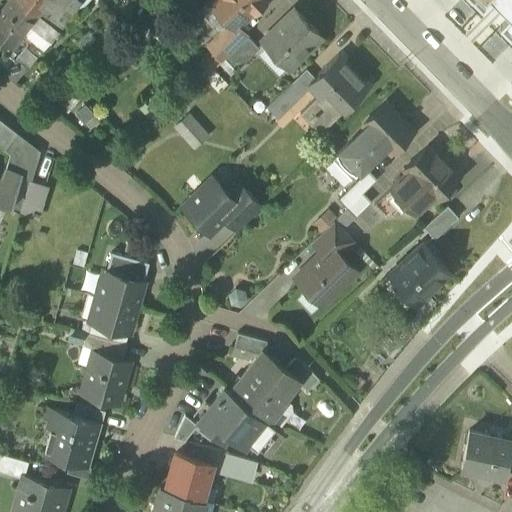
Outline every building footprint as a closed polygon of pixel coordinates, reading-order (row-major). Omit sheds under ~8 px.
[(39,14),(21,0),(8,0),(0,11),(0,41),(9,48),(10,46),(12,47),(30,25),(39,14)] [(21,0),(39,14),(46,4),(48,10),(55,16),(56,16),(67,0),(21,0)] [(210,0),(210,1),(230,21),(235,26),(237,24),(246,15),(249,15),(253,11),(253,9),(261,0),(210,0)] [(511,0),(480,0),(486,5),(491,0),(496,0),(511,14),(503,22),(511,30),(511,36),(510,38),(511,39),(511,0)] [(55,16),(48,10),(46,4),(39,14),(54,26),(59,19),(56,16),(55,16)] [(322,36),(296,8),(261,41),(276,56),(278,53),(291,66),(322,36)] [(54,26),(39,14),(30,25),(50,41),(59,31),(54,26)] [(230,21),(207,43),(224,60),(225,58),(248,36),(237,24),(235,26),(230,21)] [(248,36),(225,58),(237,70),(260,48),(248,36)] [(338,54),(308,84),(318,95),(300,113),(320,133),(370,85),(355,71),(355,70),(338,54)] [(16,59),(5,72),(15,81),(26,68),(16,59)] [(292,82),(267,107),(278,119),(304,93),(292,82)] [(387,102),(364,124),(366,126),(345,146),(365,166),(385,146),(390,151),(413,129),(387,102)] [(188,114),(176,125),(195,146),(207,135),(188,114)] [(17,132),(0,118),(0,145),(4,149),(17,132)] [(429,144),(404,169),(407,172),(392,187),(416,212),(431,196),(434,199),(459,175),(429,144)] [(1,179),(0,178),(0,202),(10,207),(20,175),(5,169),(1,179)] [(367,174),(341,199),(348,207),(363,192),(362,190),(372,180),(367,174)] [(212,177),(184,205),(210,232),(225,218),(239,204),(236,201),(212,177)] [(239,204),(225,218),(237,231),(263,206),(248,190),(236,201),(239,204)] [(348,207),(335,220),(344,229),(372,201),(363,192),(348,207)] [(448,205),(424,226),(435,238),(458,217),(448,205)] [(344,229),(335,220),(313,241),(323,251),(331,244),(340,254),(354,240),(344,229)] [(425,242),(389,274),(416,303),(451,271),(425,242)] [(323,251),(296,278),(321,303),(356,270),(340,254),(331,244),(323,251)] [(149,262),(112,251),(106,271),(144,281),(149,262)] [(144,281),(106,271),(95,295),(137,306),(144,281)] [(137,306),(95,295),(92,321),(108,325),(130,331),(137,306)] [(108,325),(92,321),(89,332),(105,337),(108,325)] [(89,332),(87,332),(83,344),(94,347),(98,348),(97,352),(123,359),(127,343),(105,337),(89,332)] [(268,340),(238,332),(234,346),(259,353),(262,350),(264,352),(268,340)] [(98,348),(94,347),(82,391),(119,401),(130,361),(123,359),(97,352),(98,348)] [(259,353),(231,389),(263,414),(262,415),(266,418),(269,420),(283,403),(281,401),(298,380),(298,379),(285,368),(264,352),(262,350),(259,353)] [(298,355),(285,368),(298,379),(298,380),(307,390),(320,379),(298,355)] [(231,389),(225,385),(198,418),(223,439),(229,432),(245,445),(266,418),(262,415),(263,414),(231,389)] [(101,409),(77,402),(74,413),(97,420),(101,409)] [(74,413),(53,407),(48,425),(58,429),(51,455),(84,465),(97,420),(74,413)] [(489,434),(469,429),(461,466),(463,467),(463,465),(475,468),(475,469),(505,475),(506,469),(511,438),(510,443),(488,438),(489,434)] [(212,462),(176,452),(166,488),(166,489),(206,500),(202,499),(212,462)] [(29,461),(0,453),(0,454),(0,471),(24,478),(25,474),(29,461)] [(254,460),(229,453),(225,467),(232,469),(231,474),(249,479),(254,460)] [(60,511),(68,487),(25,474),(24,478),(14,511),(60,511)] [(206,500),(166,489),(166,488),(160,487),(153,511),(198,511),(202,501),(206,502),(206,500)]
